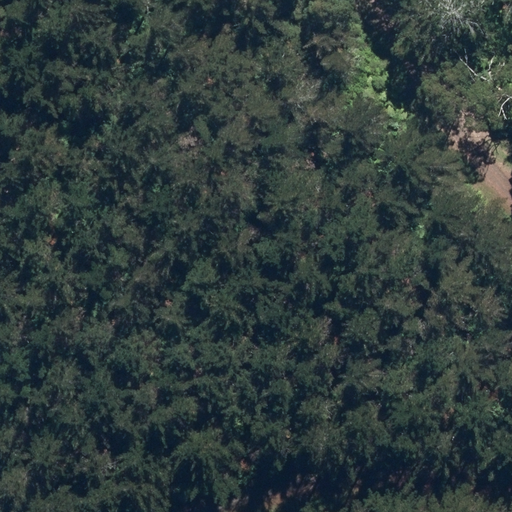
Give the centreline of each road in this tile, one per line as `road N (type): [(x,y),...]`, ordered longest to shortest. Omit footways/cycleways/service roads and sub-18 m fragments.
road 1 (track): [(511,489),(239,511)]
road 2 (track): [(511,179),(429,83),(385,0)]
